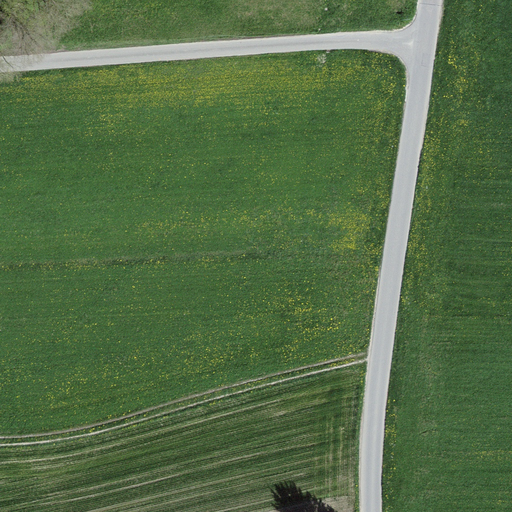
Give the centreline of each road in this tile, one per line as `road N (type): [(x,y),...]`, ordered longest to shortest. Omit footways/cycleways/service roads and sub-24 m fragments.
road 1 (tertiary): [(423,42),(375,374),(372,511)]
road 2 (unclassified): [(0,63),(423,42)]
